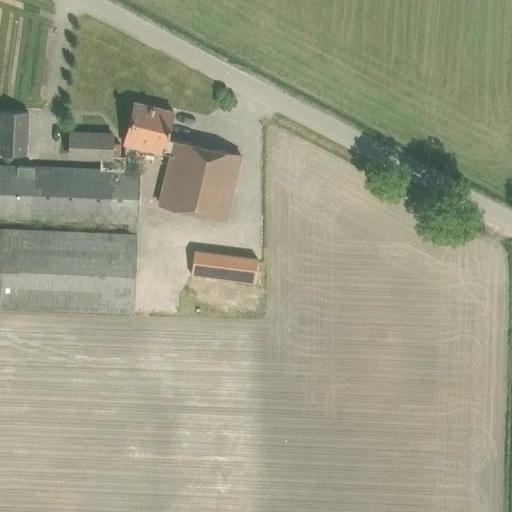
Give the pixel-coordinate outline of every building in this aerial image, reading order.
[(134,101),(130,121),(124,143),(171,154),(159,203),(226,219),(241,154),(167,137),(173,111),(134,101)] [(0,110),(0,113),(0,153),(26,154),(28,111),(0,110)] [(69,153),(69,155),(101,156),(100,169),(125,170),(126,156),(121,156),(122,146),(112,145),(113,134),(70,133),(69,153)] [(0,215),(129,221),(133,221),(138,222),(140,171),(135,170),(125,170),(100,169),(0,164),(0,215)] [(0,300),(0,307),(134,313),(137,232),(0,226),(0,282),(1,283),(0,300)] [(194,273),(256,282),(260,256),(197,248),(194,273)]
